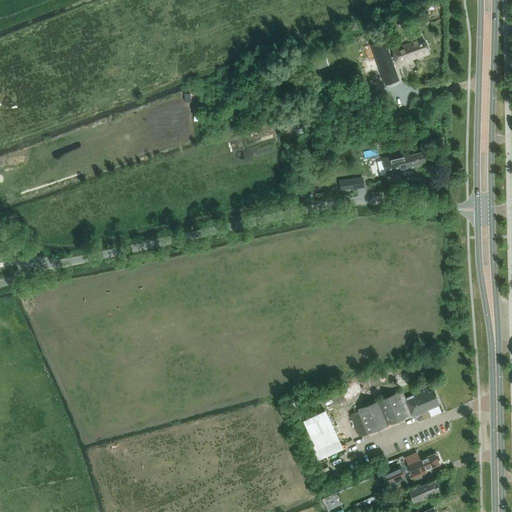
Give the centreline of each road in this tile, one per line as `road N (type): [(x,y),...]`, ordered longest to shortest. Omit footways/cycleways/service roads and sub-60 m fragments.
road 1 (unclassified): [(35,258),(65,262),(345,201),(477,210)]
road 2 (primary): [(491,211),(495,0)]
road 3 (primary): [(480,0),(477,210)]
road 4 (primary): [(477,210),(495,360)]
road 5 (primary): [(495,360),(498,511)]
road 6 (primary): [(495,360),(491,211)]
